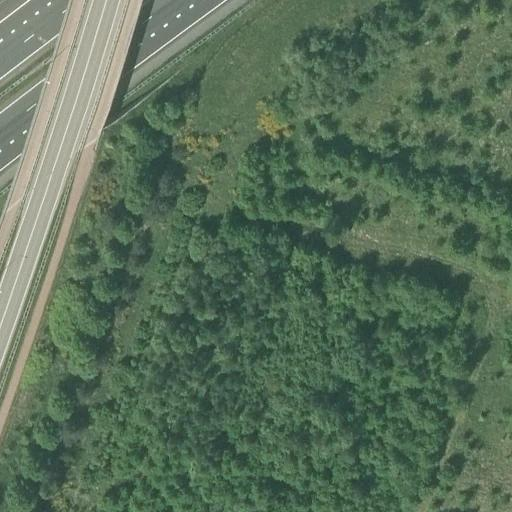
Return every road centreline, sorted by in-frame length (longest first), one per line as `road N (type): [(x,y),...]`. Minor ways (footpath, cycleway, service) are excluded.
road 1 (secondary): [(0,322),(103,0)]
road 2 (motorway): [(0,134),(180,0)]
